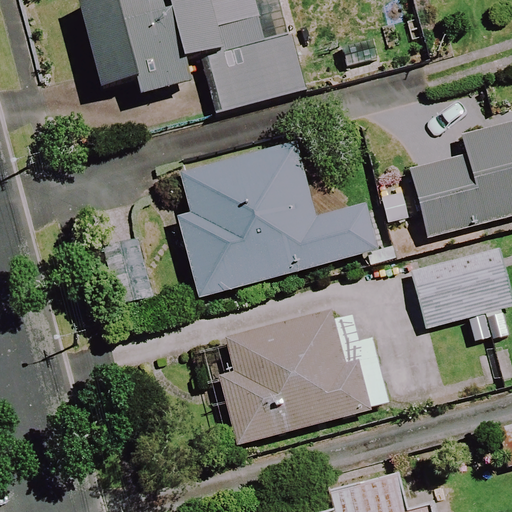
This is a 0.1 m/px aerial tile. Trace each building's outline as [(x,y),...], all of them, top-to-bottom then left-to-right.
[(182,71),(163,0),(130,0),(72,15),(95,101),(134,91),(137,106),(188,93),(182,71)] [(163,0),(182,71),(204,66),(218,122),(303,100),(290,49),(264,55),(250,0),(163,0)] [(511,223),(511,130),(461,143),(466,163),(409,178),(427,246),(511,223)] [(182,178),(196,230),(180,234),(202,310),(375,261),(353,185),(300,201),(285,149),(182,178)] [(507,316),(493,259),(412,278),(425,336),(507,316)] [(338,374),(324,322),(210,354),(237,454),(365,419),(351,370),(338,374)] [(511,472),(511,431),(495,436),(505,475),(511,472)] [(409,511),(405,511),(397,480),(324,500),(327,511),(428,511),(427,507),(409,511)]
